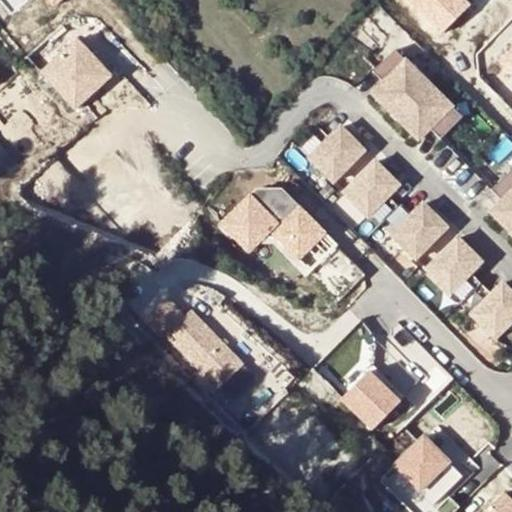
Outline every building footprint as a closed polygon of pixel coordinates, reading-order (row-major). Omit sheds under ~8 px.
[(410,0),(443,32),(470,4),(465,0),(410,0)] [(75,41),(41,74),(75,110),(109,78),(75,41)] [(420,82),(386,48),(364,70),(375,82),(364,93),(388,116),(420,82)] [(511,48),(501,59),(511,69),(511,48)] [(454,117),(420,82),(388,116),(411,139),(422,127),(433,140),(454,117)] [(313,126),(292,147),(327,181),(358,150),(333,126),(323,136),(313,126)] [(375,223),(393,205),(382,195),(393,184),(368,160),(338,191),(373,226),(375,223)] [(511,228),(511,170),(506,165),(484,187),(496,198),(484,210),(508,233),(511,228)] [(255,189),(220,224),(247,251),(262,236),(274,236),(297,259),(322,234),(280,190),(255,189)] [(393,205),(375,223),(410,257),(440,226),(416,202),(406,213),(396,202),(393,205)] [(322,234),(297,259),(337,299),(363,274),(322,234)] [(274,236),(264,236),(292,264),(297,259),(274,236)] [(476,260),(451,236),(421,268),(456,302),(477,281),(466,270),(476,260)] [(487,291),(477,281),(456,302),(491,336),(511,315),(511,295),(497,281),(487,291)] [(185,317),(166,298),(143,320),(162,340),(166,336),(185,317)] [(244,366),(192,311),(185,317),(166,336),(218,391),(244,366)] [(373,363),(333,403),(363,434),(404,395),(373,363)] [(460,476),(420,437),(392,466),(431,505),(460,476)] [(511,511),(511,502),(502,492),(482,511),(511,511)]
